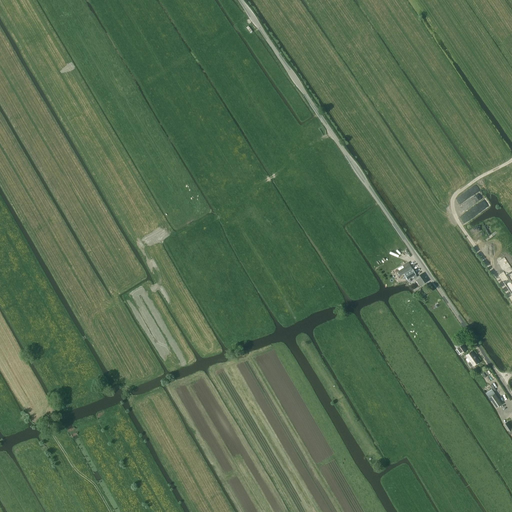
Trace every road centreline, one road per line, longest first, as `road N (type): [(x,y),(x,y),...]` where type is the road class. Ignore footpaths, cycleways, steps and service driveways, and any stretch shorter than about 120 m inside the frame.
road 1 (tertiary): [(511,397),(240,0)]
road 2 (track): [(511,305),(454,215),(452,196),(511,160)]
road 3 (track): [(116,511),(99,482),(58,449),(37,404)]
